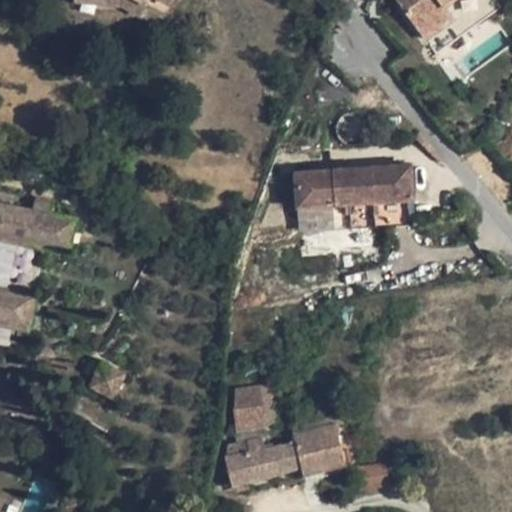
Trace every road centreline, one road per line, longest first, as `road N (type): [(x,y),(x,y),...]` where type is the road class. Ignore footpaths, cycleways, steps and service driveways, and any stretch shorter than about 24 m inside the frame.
road 1 (residential): [(511,227),(357,49)]
road 2 (residential): [(298,511),(409,499),(424,511)]
